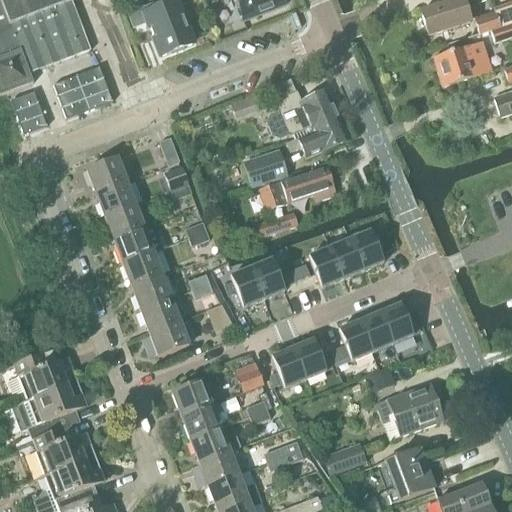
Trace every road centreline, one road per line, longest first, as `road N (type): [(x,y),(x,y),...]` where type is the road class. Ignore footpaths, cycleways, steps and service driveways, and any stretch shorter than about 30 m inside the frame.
road 1 (residential): [(327,35),(198,83),(158,116),(61,154),(52,194),(135,392)]
road 2 (residential): [(433,275),(135,392)]
road 3 (residential): [(433,275),(327,35)]
road 4 (residential): [(511,454),(433,275)]
road 5 (residential): [(135,392),(180,511)]
